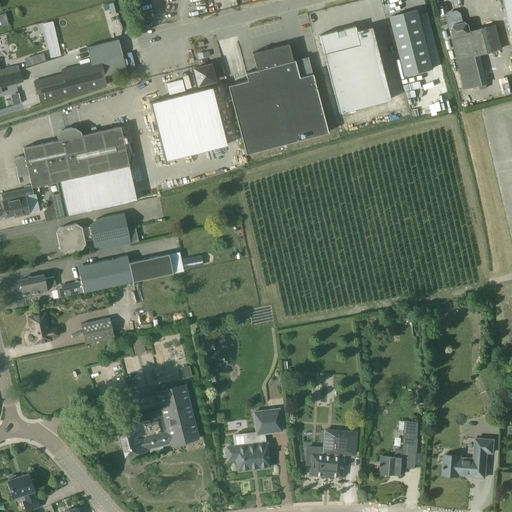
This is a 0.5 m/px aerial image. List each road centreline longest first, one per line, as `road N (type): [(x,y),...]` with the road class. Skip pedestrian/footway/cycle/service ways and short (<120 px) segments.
road 1 (unclassified): [(312,0),(143,43)]
road 2 (tertiary): [(111,511),(49,440),(14,431)]
